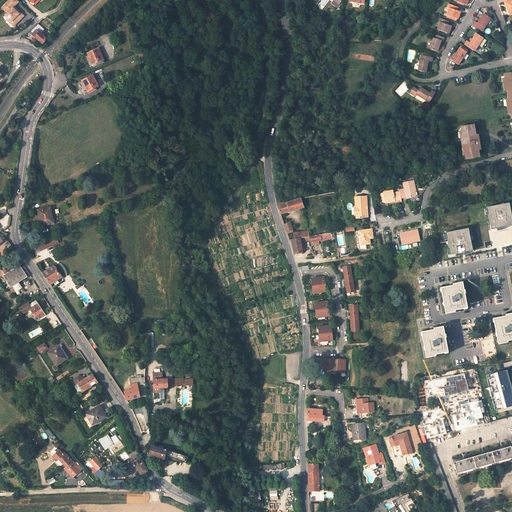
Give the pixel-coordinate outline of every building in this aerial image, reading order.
[(16,0),(9,0),(2,7),(7,13),(5,15),(9,19),(15,24),(24,16),(18,10),(16,11),(13,8),(14,6),(18,2),(16,0)] [(458,19),(460,11),(457,10),(458,7),(449,4),(448,7),(449,8),(447,15),(450,16),(455,18),(458,19)] [(482,31),(491,18),(484,14),(480,19),(478,23),(475,22),(474,21),(472,25),(482,31)] [(449,33),(451,26),(448,25),(449,21),(439,18),(438,21),(439,21),(440,22),(439,26),(438,29),(449,33)] [(47,39),(37,30),(33,35),(35,37),(42,44),(47,39)] [(465,45),(474,51),(478,44),(482,47),(486,40),(482,38),(483,37),(476,33),(473,39),(470,43),(468,42),(467,41),(465,45)] [(443,41),(444,38),(435,34),(430,49),(437,51),(439,45),(441,40),(443,41)] [(104,60),(99,48),(87,53),(92,65),(96,63),(104,60)] [(459,65),(467,52),(460,48),(456,53),(454,57),(452,56),(450,59),(459,65)] [(431,62),(433,58),(421,55),(418,71),(426,72),(428,64),(429,61),(431,62)] [(98,86),(92,75),(81,81),(87,92),(98,86)] [(426,91),(420,87),(418,90),(414,87),(411,92),(416,96),(417,95),(429,103),(431,99),(434,95),(435,93),(432,90),(431,92),(430,93),(426,91)] [(466,159),(479,156),(478,150),(478,148),(481,148),(479,136),(476,136),(475,133),(474,124),(460,126),(461,131),(462,138),(464,148),(465,155),(466,159)] [(416,180),(403,183),(403,185),(404,189),(406,198),(406,199),(416,197),(415,191),(414,189),(418,188),(416,180)] [(394,202),(395,203),(401,202),(401,199),(399,192),(393,193),(393,190),(383,192),(386,203),(386,204),(394,202)] [(366,196),(354,197),(355,207),(357,207),(358,217),(359,217),(362,216),(363,218),(368,217),(366,196)] [(280,215),(304,208),(301,198),(277,205),(280,215)] [(487,215),(491,230),(496,229),(497,231),(503,230),(502,228),(511,225),(511,218),(511,219),(510,209),(511,208),(511,207),(511,203),(509,204),(509,203),(486,207),(486,209),(484,210),(485,215),(487,215)] [(53,217),(51,207),(38,210),(39,217),(42,216),(44,225),(52,223),(51,217),(53,217)] [(293,231),(290,223),(283,225),(286,234),(293,231)] [(370,244),(369,239),(370,239),(370,236),(372,236),(371,229),(359,231),(359,236),(357,236),(357,241),(360,241),(361,245),(358,245),(359,250),(366,249),(366,244),(370,244)] [(418,229),(400,233),(401,237),(403,244),(420,240),(418,229)] [(450,255),(450,256),(461,254),(462,256),(467,255),(467,252),(473,251),(470,236),(472,235),(471,230),(468,230),(468,229),(445,233),(446,234),(443,235),(444,240),(447,240),(449,250),(446,250),(448,256),(450,255)] [(319,241),(332,239),(332,241),(335,240),(333,232),(310,236),(310,241),(311,243),(319,241)] [(49,239),(52,245),(58,242),(56,236),(49,239)] [(294,254),(303,253),(301,243),(300,238),(295,239),(291,240),(294,254)] [(38,244),(41,250),(52,245),(49,239),(38,244)] [(10,286),(27,275),(19,265),(5,275),(3,276),(10,286)] [(61,277),(54,266),(42,273),(50,285),(61,277)] [(345,280),(352,279),(350,267),(346,268),(343,269),(344,272),(345,278),(345,280)] [(52,288),(63,280),(61,277),(50,285),(52,288)] [(313,286),(307,288),(308,295),(314,294),(322,292),(326,292),(325,284),(324,277),(312,279),(313,286)] [(352,279),(345,280),(345,282),(347,292),(354,291),(352,279)] [(464,290),(462,282),(453,284),(453,286),(451,286),(441,288),(441,292),(443,302),(444,306),(445,314),(455,312),(455,311),(463,309),(467,308),(466,304),(464,294),(464,290)] [(22,288),(19,283),(12,287),(16,292),(22,288)] [(31,311),(37,320),(45,315),(36,301),(29,305),(28,303),(20,308),(24,315),(31,311)] [(327,301),(315,303),(316,310),(328,309),(327,301)] [(351,318),(358,318),(357,306),(353,306),(350,307),(350,310),(351,316),(351,318)] [(329,314),(328,309),(316,310),(317,318),(329,316),(329,314)] [(511,313),(505,315),(506,316),(493,318),(493,319),(494,322),(494,323),(496,333),(497,336),(498,344),(508,342),(507,341),(511,339),(511,313)] [(351,330),(359,330),(358,318),(351,318),(351,321),(351,330)] [(331,326),(319,327),(319,334),(331,333),(331,328),(331,326)] [(448,352),(443,327),(433,329),(433,330),(428,331),(421,332),(421,333),(422,336),(424,347),(425,350),(426,358),(436,356),(435,355),(448,352)] [(328,341),(332,341),(332,340),(332,338),(331,333),(319,334),(320,341),(328,341)] [(37,347),(40,352),(47,347),(44,343),(37,347)] [(63,351),(60,345),(48,353),(57,366),(65,360),(60,352),(63,351)] [(331,359),(323,359),(322,371),(330,371),(331,359)] [(338,360),(337,372),(345,372),(345,360),(338,360)] [(472,373),(453,378),(456,388),(466,385),(467,389),(476,386),(472,373)] [(93,376),(92,374),(85,379),(82,381),(79,376),(75,378),(78,384),(74,386),(79,394),(97,383),(93,376)] [(140,397),(137,385),(145,384),(145,377),(141,377),(141,375),(135,375),(135,378),(129,378),(132,389),(124,391),(126,400),(140,397)] [(183,378),(153,379),(153,388),(154,400),(160,400),(160,388),(169,387),(168,385),(179,384),(179,386),(183,386),(183,378)] [(444,387),(441,378),(423,382),(426,397),(435,395),(433,390),(444,387)] [(456,388),(457,393),(468,391),(467,389),(466,385),(456,388)] [(496,393),(489,394),(493,410),(503,407),(500,398),(497,399),(496,393)] [(357,414),(374,412),(373,403),(368,403),(368,399),(356,400),(357,410),(357,414)] [(106,417),(100,406),(86,414),(93,424),(106,417)] [(323,421),(324,421),(325,416),(321,416),(322,413),(322,410),(308,409),(306,421),(323,421)] [(439,431),(449,428),(444,409),(431,412),(433,418),(436,417),(437,421),(439,431)] [(329,427),(331,414),(322,413),(321,416),(325,416),(324,421),(323,421),(323,426),(329,427)] [(361,438),(365,438),(364,423),(352,424),(352,433),(354,433),(355,440),(361,440),(361,438)] [(27,430),(26,427),(16,432),(19,438),(29,433),(27,430)] [(389,438),(394,457),(412,452),(406,432),(389,438)] [(100,439),(105,450),(113,447),(115,453),(125,448),(118,434),(110,437),(109,435),(100,439)] [(456,511),(431,443),(424,445),(449,511),(456,511)] [(188,457),(188,456),(163,449),(159,448),(152,445),(149,455),(164,459),(165,456),(186,463),(187,461),(188,457)] [(381,453),(379,454),(375,445),(363,449),(366,458),(368,457),(370,465),(379,462),(380,464),(384,463),(381,453)] [(74,462),(60,448),(59,450),(55,446),(49,452),(57,462),(59,460),(63,464),(66,467),(74,462)] [(511,457),(511,450),(511,446),(483,454),(453,462),(457,473),(511,457)] [(103,462),(96,454),(93,457),(100,465),(103,462)] [(139,454),(129,459),(133,467),(136,466),(138,471),(141,475),(147,471),(142,459),(139,454)] [(80,470),(82,469),(75,461),(74,462),(80,470)] [(99,475),(102,472),(93,461),(89,464),(95,471),(99,475)] [(72,478),(80,470),(74,462),(66,467),(65,467),(66,468),(65,469),(72,478)] [(309,492),(319,491),(319,485),(318,464),(308,464),(308,481),(309,492)] [(258,479),(257,466),(247,468),(248,480),(258,479)] [(324,501),(324,491),(319,491),(309,492),(309,502),(324,501)] [(388,511),(410,511),(416,508),(407,494),(384,505),(388,511)]
